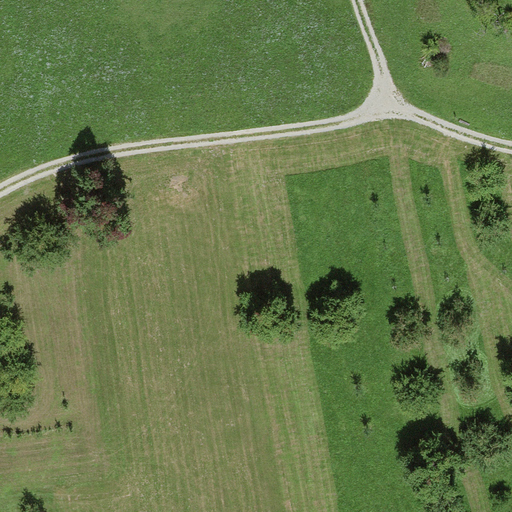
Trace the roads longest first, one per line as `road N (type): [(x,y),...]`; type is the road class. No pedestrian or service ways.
road 1 (track): [(511,151),(393,115),(105,158),(42,175),(0,198)]
road 2 (track): [(368,119),(379,105),(385,67),(359,0)]
